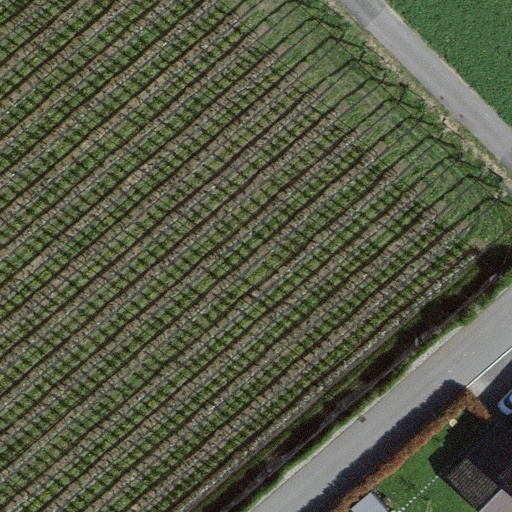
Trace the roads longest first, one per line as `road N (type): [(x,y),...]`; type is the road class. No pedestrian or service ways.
road 1 (residential): [(289,511),(511,320)]
road 2 (unclassified): [(365,0),(511,147)]
